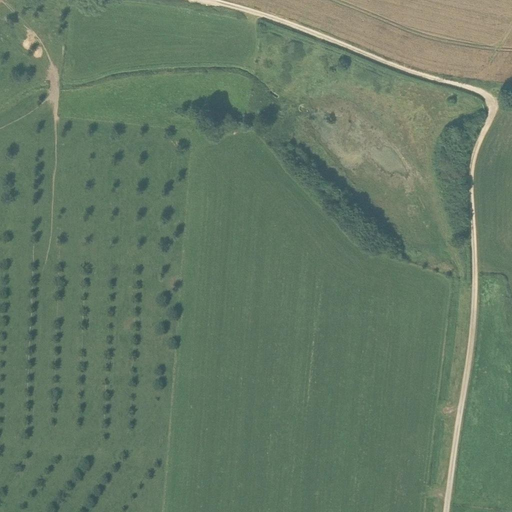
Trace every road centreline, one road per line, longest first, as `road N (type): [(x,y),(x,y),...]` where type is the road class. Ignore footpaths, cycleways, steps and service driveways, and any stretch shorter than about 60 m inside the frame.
road 1 (track): [(490,107),(470,165),(472,330),(445,511)]
road 2 (track): [(198,0),(474,90),(490,107)]
